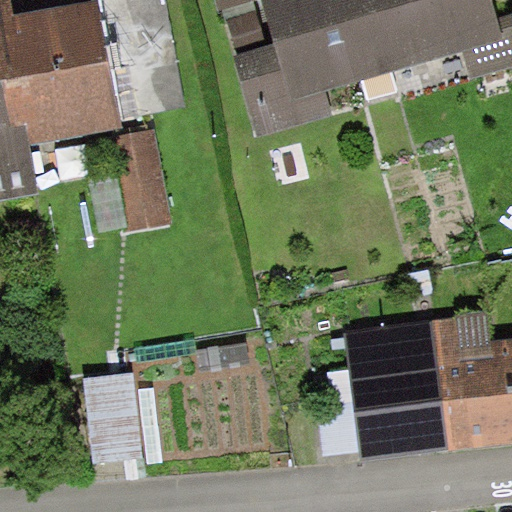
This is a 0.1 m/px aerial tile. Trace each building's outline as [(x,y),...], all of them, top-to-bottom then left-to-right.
[(12,0),(0,0),(0,204),(42,198),(34,144),(121,130),(120,122),(99,3),(91,5),(90,0),(54,0),(56,11),(15,18),(12,0)] [(120,122),(189,109),(169,0),(90,0),(91,5),(99,3),(120,122)] [(215,0),(218,11),(261,1),(260,0),(215,0)] [(260,0),(261,1),(264,12),(271,37),(273,45),(234,56),(257,138),(335,117),(328,92),(467,52),(474,77),(511,66),(511,18),(498,22),(491,0),(260,0)] [(271,37),(264,12),(228,22),(236,47),(271,37)] [(160,132),(118,139),(132,230),(174,223),(160,132)] [(489,313),(354,332),(364,463),(511,447),(511,340),(492,343),(489,313)] [(131,376),(44,388),(54,465),(141,454),(131,376)]
